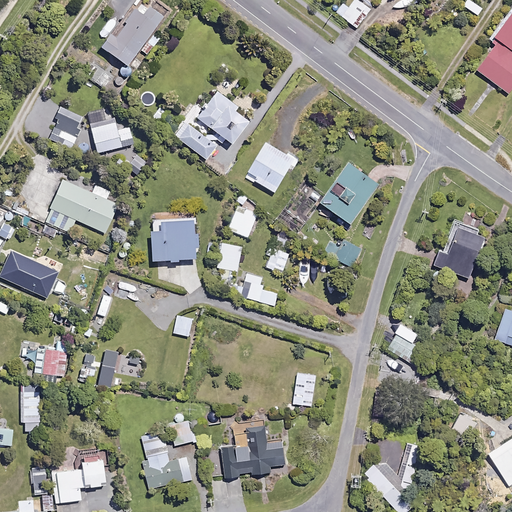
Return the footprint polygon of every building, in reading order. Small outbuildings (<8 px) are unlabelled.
[(374,8),(362,0),(355,0),(350,7),(345,2),(338,12),(359,28),(374,8)] [(417,10),(416,0),(399,0),(393,4),(393,10),(417,10)] [(161,13),(164,10),(158,6),(156,9),(145,1),(139,10),(137,8),(129,19),(132,21),(120,38),(115,34),(105,48),(130,66),(142,50),(149,55),(160,39),(154,34),(166,17),(161,13)] [(511,20),(498,40),(497,48),(481,70),(511,93),(511,92),(511,20)] [(240,107),(217,90),(194,123),(203,129),(207,124),(216,131),(213,135),(223,143),(227,138),(235,144),(252,122),(237,111),(240,107)] [(171,111),(162,104),(152,115),(161,123),(171,111)] [(87,117),(64,108),(51,139),(73,149),(87,117)] [(218,146),(186,122),(176,135),(208,159),(218,146)] [(119,130),(117,123),(92,129),(96,142),(91,143),(94,154),(135,144),(131,127),(119,130)] [(299,160),(269,142),(250,175),(279,193),(299,160)] [(353,163),(324,202),(355,225),(384,185),(353,163)] [(92,193),(65,181),(47,222),(72,233),(77,219),(108,232),(119,205),(108,200),(112,191),(96,184),(92,193)] [(259,214),(240,206),(230,229),(250,237),(259,214)] [(18,215),(8,210),(3,224),(12,228),(18,215)] [(196,211),(157,213),(159,261),(205,259),(203,234),(200,234),(200,220),(196,220),(196,211)] [(477,229),(462,223),(450,254),(440,250),(434,264),(469,278),(485,237),(475,233),(477,229)] [(292,235),(281,231),(267,267),(284,273),(291,254),(285,252),(292,235)] [(364,249),(351,242),(344,255),(357,262),(364,249)] [(244,247),(225,243),(220,268),(239,271),(244,247)] [(25,275),(7,268),(0,285),(47,304),(52,293),(39,287),(43,277),(27,270),(25,275)] [(266,278),(249,273),(246,282),(253,284),(249,298),(277,306),(280,294),(263,289),(266,278)] [(114,297),(104,294),(98,313),(107,316),(114,297)] [(309,304),(291,297),(287,307),(306,314),(309,304)] [(511,310),(509,309),(496,339),(511,345),(511,310)] [(196,318),(179,315),(176,333),(192,336),(196,318)] [(421,334),(401,323),(396,332),(415,344),(421,334)] [(97,329),(87,325),(83,335),(93,339),(97,329)] [(70,337),(55,335),(53,348),(22,345),(21,355),(30,356),(29,361),(37,362),(36,373),(66,376),(70,337)] [(119,352),(107,350),(100,385),(112,388),(119,352)] [(145,358),(134,354),(130,364),(142,368),(145,358)] [(97,365),(82,363),(81,376),(95,378),(97,365)] [(318,375),(299,373),(295,403),(314,406),(318,375)] [(41,386),(25,386),(26,422),(41,422),(41,386)] [(474,423),(460,416),(453,429),(468,436),(474,423)] [(0,444),(13,445),(15,429),(5,428),(6,418),(0,417),(0,444)] [(199,440),(194,421),(171,426),(176,446),(199,440)] [(270,442),(269,422),(250,423),(251,446),(225,447),(226,475),(274,473),(274,466),(288,465),(287,441),(270,442)] [(166,431),(144,436),(151,466),(147,467),(151,489),(194,479),(189,457),(172,461),(166,431)] [(511,440),(490,454),(509,485),(511,483),(511,440)] [(383,459),(365,475),(398,511),(408,511),(421,500),(411,489),(421,445),(407,442),(398,476),(383,459)] [(109,485),(107,460),(84,462),(84,469),(54,472),(56,503),(83,500),(82,488),(109,485)] [(47,462),(34,463),(36,493),(49,492),(47,462)] [(20,510),(0,511),(54,511),(53,498),(53,495),(43,496),(43,499),(20,501),(20,510)]
